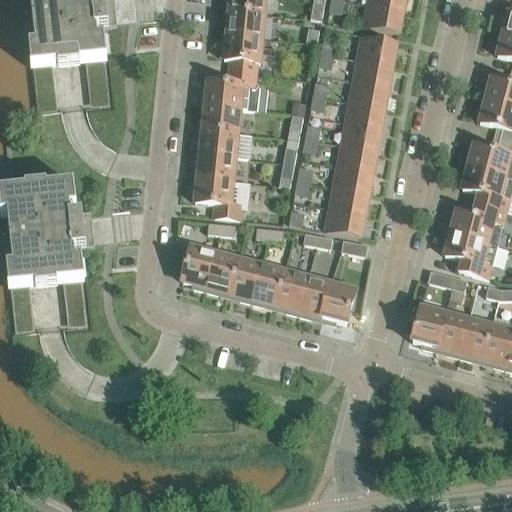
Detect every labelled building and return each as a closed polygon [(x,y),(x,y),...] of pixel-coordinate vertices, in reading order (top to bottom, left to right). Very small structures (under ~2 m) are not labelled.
[(29,0),(34,46),(28,47),(31,70),(58,67),(58,70),(80,67),(80,65),(107,62),(104,37),(99,37),(99,31),(107,30),(117,29),(117,27),(115,28),(111,0),(29,0)] [(113,0),(114,22),(162,21),(161,0),(113,0)] [(265,19),(266,0),(227,0),(227,4),(230,4),(229,15),(265,19)] [(325,1),(317,0),(314,0),(312,13),(323,15),(325,1)] [(370,0),(368,9),(403,16),(405,0),(370,0)] [(331,2),(329,15),(342,18),(345,4),(331,2)] [(364,31),(399,37),(403,16),(368,9),(364,31)] [(312,13),(310,22),(321,24),(323,15),(312,13)] [(262,43),(265,19),(229,15),(228,26),(224,26),(223,39),(262,43)] [(511,17),(509,16),(507,22),(504,21),(500,37),(511,40),(511,17)] [(306,46),(317,48),(319,35),(308,33),(306,46)] [(511,40),(500,37),(495,53),(499,54),(497,60),(511,63),(511,40)] [(229,76),(255,79),(256,67),(260,67),(262,43),(223,39),(222,51),(225,52),(224,64),(230,64),(229,76)] [(397,49),(377,45),(362,43),(358,64),(393,70),(397,49)] [(323,44),(321,57),(334,60),(337,47),(323,44)] [(334,60),(321,57),(318,71),(331,74),(334,60)] [(393,70),(358,64),(354,85),(389,92),(393,70)] [(203,98),(202,110),(241,114),(256,116),(258,93),(254,92),(255,79),(229,76),(228,88),(207,86),(206,98),(203,98)] [(511,111),(511,88),(491,83),(490,89),(486,88),(482,104),(511,111)] [(350,107),(385,113),(389,92),(354,85),(350,107)] [(313,100),(326,102),(329,89),(315,86),(313,100)] [(313,100),(310,113),(324,116),(326,102),(313,100)] [(511,111),(482,104),(478,120),(481,121),(480,127),(502,133),(499,144),(511,147),(511,111)] [(381,135),(385,113),(350,107),(346,128),(381,135)] [(238,138),(241,114),(202,110),(200,123),(204,123),(202,134),(238,138)] [(289,133),(300,135),(303,122),(292,120),(289,133)] [(377,156),(381,135),(346,128),(342,150),(377,156)] [(305,143),(318,145),(321,131),(307,129),(305,143)] [(236,162),(238,138),(202,134),(201,146),(198,145),(197,158),(236,162)] [(318,145),(305,143),(302,156),(316,158),(318,145)] [(511,147),(499,144),(496,155),(474,149),(472,155),(469,154),(465,170),(511,182),(511,147)] [(342,150),(338,171),(373,178),(377,156),(342,150)] [(294,169),(297,155),(286,153),(283,167),(294,169)] [(197,182),(233,186),(236,162),(197,158),(195,170),(199,171),(197,182)] [(294,169),(283,167),(281,180),(292,182),(294,169)] [(462,193),(476,197),(473,208),(511,218),(511,182),(465,170),(460,186),(464,187),(462,193)] [(310,188),(313,174),(299,171),(297,185),(310,188)] [(338,171),(334,192),(369,199),(373,178),(338,171)] [(240,224),(241,212),(248,213),(250,188),(233,186),(197,182),(197,185),(194,185),(193,197),(196,197),(195,207),(215,209),(214,221),(240,224)] [(310,188),(297,185),(294,198),(308,201),(310,188)] [(12,193),(0,194),(0,215),(0,218),(7,217),(12,267),(6,268),(8,291),(35,288),(35,290),(57,288),(57,286),(84,283),(84,281),(82,261),(82,259),(75,261),(74,252),(95,250),(94,248),(92,248),(89,218),(91,218),(91,216),(82,217),(71,218),(70,215),(70,210),(76,210),(76,208),(74,188),(74,186),(47,189),(47,187),(25,189),(25,192),(16,193),(12,193)] [(330,214),(365,220),(369,199),(334,192),(330,214)] [(498,250),(503,230),(505,223),(511,225),(511,218),(473,208),(470,220),(456,216),(455,222),(451,221),(447,237),(488,248),(498,250)] [(326,235),(341,238),(361,242),(365,220),(330,214),(326,235)] [(302,231),(304,217),(291,215),(288,228),(302,231)] [(93,241),(106,239),(104,218),(91,219),(93,241)] [(207,238),(221,239),(222,228),(208,227),(207,238)] [(236,230),(222,228),(221,239),(234,241),(236,230)] [(255,243),(269,244),(270,233),(257,232),(255,243)] [(270,233),(269,244),(283,246),(284,235),(270,233)] [(319,240),(305,237),(303,248),(316,251),(319,240)] [(498,250),(488,248),(447,237),(443,253),(446,254),(445,260),(460,264),(457,276),(489,284),(498,250)] [(319,240),(316,251),(330,253),(332,242),(319,240)] [(368,249),(349,246),(343,245),(341,256),(346,257),(366,261),(368,249)] [(215,257),(191,251),(182,286),(194,289),(193,292),(205,295),(215,257)] [(229,298),(238,263),(215,257),(205,295),(218,298),(219,295),(229,298)] [(262,269),(238,263),(229,298),(240,301),(240,304),(252,307),(262,269)] [(276,310),(285,275),(262,269),(252,307),(264,310),(265,307),(276,310)] [(308,281),(285,275),(276,310),(287,313),(286,316),(298,319),(308,281)] [(452,293),(455,281),(430,275),(427,287),(452,293)] [(331,288),(308,281),(298,319),(310,323),(311,319),(322,322),(331,288)] [(467,285),(455,281),(452,293),(464,296),(467,285)] [(346,329),(355,294),(331,288),(322,322),(325,323),(324,326),(335,329),(335,326),(346,329)] [(499,305),(502,294),(488,290),(485,301),(499,305)] [(511,293),(502,294),(499,305),(500,305),(511,304),(511,293)] [(433,351),(436,352),(445,317),(421,311),(412,346),(423,349),(422,352),(432,355),(433,351)] [(459,361),(469,324),(445,317),(436,352),(447,355),(446,358),(459,361)] [(471,365),(472,362),(483,364),(492,330),(469,324),(459,361),(471,365)] [(511,347),(511,334),(492,330),(483,364),(494,367),(493,370),(505,374),(511,347)]
